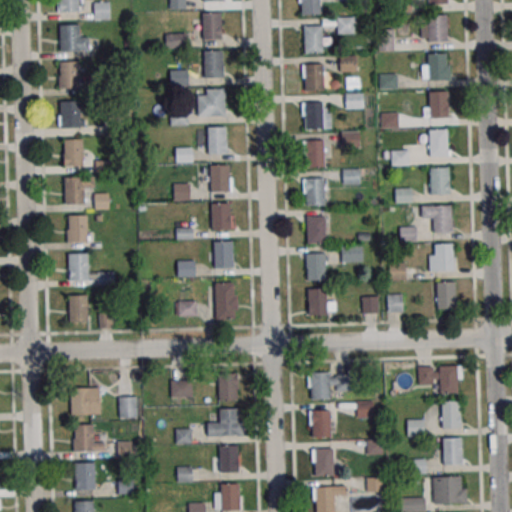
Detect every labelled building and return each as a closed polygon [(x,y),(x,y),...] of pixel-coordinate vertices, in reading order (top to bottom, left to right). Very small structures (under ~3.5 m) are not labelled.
[(59,0),(78,0),(79,13),(60,14),(59,0)] [(168,0),(186,0),(186,9),(169,10),(168,0)] [(300,0),(319,0),(320,16),(301,17),(300,0)] [(392,0),(410,0),(411,13),(393,14),(392,0)] [(94,3),(111,2),(112,18),(94,18),(94,3)] [(202,15),(221,14),(222,41),(203,41),(202,15)] [(427,17),(446,16),(447,43),(428,44),(427,17)] [(336,19),(354,18),(355,34),(336,34),(336,19)] [(60,26),(78,26),(79,52),(60,53),(60,26)] [(303,28),(321,27),(322,54),(303,55),(303,28)] [(378,50),(393,50),(393,29),(378,29),(378,50)] [(166,33),(166,48),(186,48),(186,33),(166,33)] [(203,53),(222,53),(223,79),(204,80),(203,53)] [(427,56),(446,55),(447,82),(428,83),(427,56)] [(338,57),(356,56),(357,72),(339,72),(338,57)] [(59,63),(78,62),(78,89),(60,90),(59,63)] [(303,66),(322,65),(323,92),(304,93),(303,66)] [(188,69),(170,69),(170,85),(188,85),(188,69)] [(378,75),(396,74),(397,90),(379,91),(378,75)] [(205,91),(224,90),(225,117),(206,118),(205,91)] [(429,93),(447,93),(448,120),(429,120),(429,93)] [(344,94),(362,94),(363,109),(345,110),(344,94)] [(60,102),(79,102),(80,129),(61,129),(60,102)] [(304,104),(322,104),(323,130),(304,131),(304,104)] [(169,111),(187,110),(187,125),(170,126),(169,111)] [(380,114),(398,114),(399,129),(381,130),(380,114)] [(207,129),(226,128),(226,155),(208,156),(207,129)] [(428,131),(447,131),(448,158),(429,158),(428,131)] [(340,133),(359,133),(359,148),(341,149),(340,133)] [(64,141),(82,140),(83,167),(64,168),(64,141)] [(305,143),(324,142),(325,169),(306,170),(305,143)] [(174,148),(192,148),(192,163),(175,164),(174,148)] [(390,152),(408,151),(409,167),(391,167),(390,152)] [(94,161),(111,161),(111,172),(95,173),(94,161)] [(210,167),(229,167),(229,194),(211,194),(210,167)] [(429,170),(448,169),(449,196),(430,197),(429,170)] [(342,170),(360,170),(360,185),(342,186),(342,170)] [(64,179),(83,178),(84,205),(65,206),(64,179)] [(305,181),(323,180),(324,207),(305,207),(305,181)] [(172,186),(190,185),(190,200),(173,201),(172,186)] [(393,189),(411,188),(412,204),(394,205),(393,189)] [(92,194),(110,194),(110,209),(93,210),(92,194)] [(210,205),(229,205),(230,231),(211,232),(210,205)] [(432,208),(451,207),(452,234),(433,235),(432,208)] [(67,217),(86,216),(87,243),(68,244),(67,217)] [(306,218),(325,218),(325,244),(307,245),(306,218)] [(175,225),(192,225),(193,240),(175,241),(175,225)] [(417,226),(399,226),(399,241),(417,241),(417,226)] [(213,244),(232,243),(233,270),(214,270),(213,244)] [(363,262),(363,246),(341,246),(341,262),(363,262)] [(434,246),(453,246),(453,272),(435,273),(434,246)] [(68,255),(87,254),(88,281),(69,281),(68,255)] [(306,256),(325,255),(326,282),(307,282),(306,256)] [(176,262),(194,261),(194,277),(177,278),(176,262)] [(404,264),(389,264),(389,280),(404,280),(404,264)] [(96,272),(114,272),(114,287),(97,288),(96,272)] [(214,285),(233,284),(234,311),(215,312),(214,285)] [(436,284),(455,284),(456,310),(437,311),(436,284)] [(308,291),(326,290),(327,317),(309,317),(308,291)] [(403,293),(387,293),(387,311),(403,311),(403,293)] [(377,296),(362,296),(362,312),(377,312),(377,296)] [(68,297),(87,297),(88,323),(69,324),(68,297)] [(179,316),(198,316),(198,302),(179,302),(179,316)] [(438,368),(457,367),(458,394),(439,395),(438,368)] [(310,374),(328,374),(329,400),(310,401),(310,374)] [(218,376),(237,375),(237,402),(219,403),(218,376)] [(335,391),(349,391),(349,375),(335,375),(335,391)] [(192,379),(170,379),(170,397),(192,397),(192,379)] [(69,387),(98,386),(99,413),(70,414),(69,387)] [(137,397),(118,397),(118,418),(137,418),(137,397)] [(355,403),(373,402),(373,418),(356,419),(355,403)] [(441,403),(460,403),(461,430),(442,430),(441,403)] [(219,411),(238,410),(238,437),(220,438),(219,411)] [(311,412),(329,412),(330,438),(311,439),(311,412)] [(406,421),(423,420),(424,436),(407,437),(406,421)] [(72,424),(91,423),(92,450),(73,450),(72,424)] [(442,437),(460,437),(461,464),(442,464),(442,437)] [(365,440),(382,440),(383,455),(366,456),(365,440)] [(130,443),(118,443),(118,453),(130,453),(130,443)] [(219,447),(237,446),(238,473),(219,473),(219,447)] [(313,448),(332,447),(333,474),(314,474),(313,448)] [(407,458),(425,457),(425,473),(408,474),(407,458)] [(74,463),(93,462),(94,489),(75,489),(74,463)] [(431,476),(459,475),(460,487),(464,487),(465,502),(432,503),(431,476)] [(366,476),(383,476),(384,492),(366,492),(366,476)] [(219,483),(238,483),(239,509),(220,510),(219,483)] [(315,511),(314,486),(333,485),(334,511),(315,511)] [(393,511),(393,495),(411,495),(411,511),(393,511)] [(73,511),(73,500),(92,500),(92,511),(73,511)]
